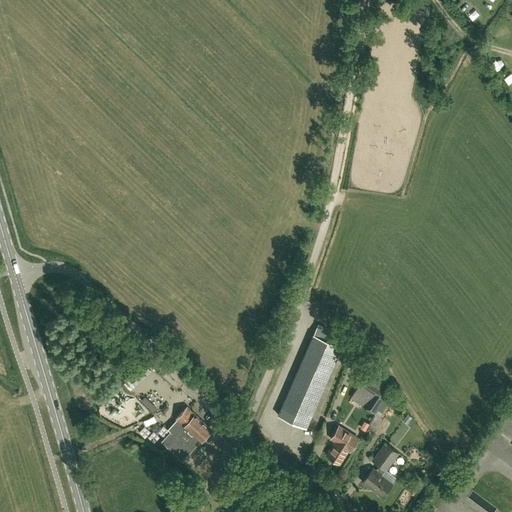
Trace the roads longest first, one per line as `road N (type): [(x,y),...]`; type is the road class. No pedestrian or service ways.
road 1 (unclassified): [(241,430),(77,275),(48,265),(13,271)]
road 2 (unclassified): [(241,430),(270,373),(334,194)]
road 3 (secondary): [(84,511),(13,271)]
road 4 (track): [(334,194),(366,0)]
road 5 (unclassified): [(350,511),(241,430)]
